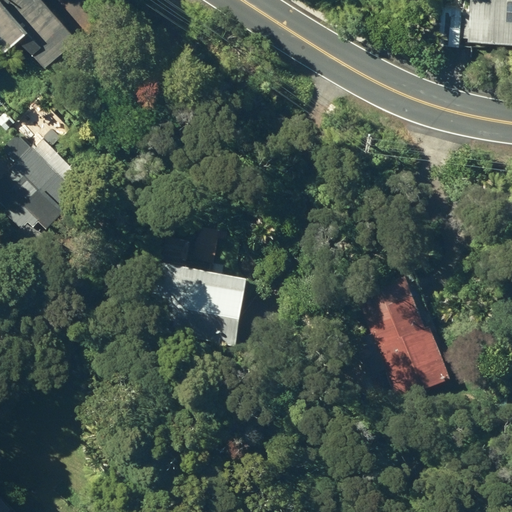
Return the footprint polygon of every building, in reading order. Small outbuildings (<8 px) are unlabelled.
[(80,46),(39,0),(0,0),(0,52),(7,60),(24,48),(48,75),(80,46)] [(469,43),(511,45),(511,0),(469,0),(469,12),(465,12),(463,38),(469,39),(469,43)] [(444,47),(460,48),(461,21),(445,21),(444,47)] [(8,215),(29,235),(40,224),(46,229),(63,212),(61,210),(76,194),(18,136),(4,150),(16,163),(0,179),(0,201),(11,212),(8,215)] [(142,330),(235,346),(247,279),(155,262),(142,330)] [(362,311),(398,400),(450,380),(429,326),(425,328),(410,293),(362,311)] [(511,323),(479,308),(456,355),(511,382),(511,323)]
